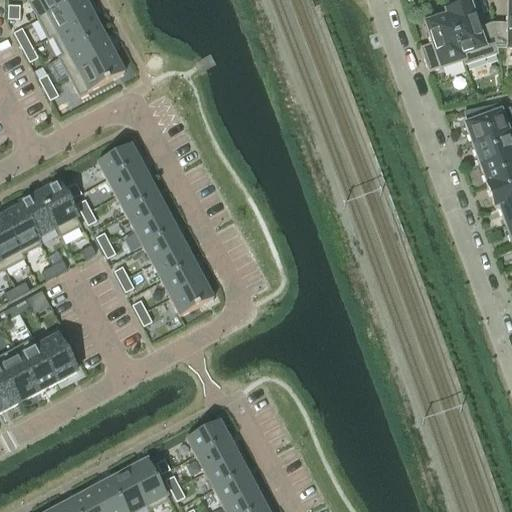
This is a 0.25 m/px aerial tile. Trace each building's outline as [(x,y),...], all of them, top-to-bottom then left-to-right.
[(30,0),(25,3),(36,23),(78,0),(30,0)] [(82,0),(78,0),(36,23),(47,43),(51,41),(50,40),(92,18),(82,0)] [(511,52),(511,0),(511,4),(507,4),(506,25),(491,25),(496,52),(511,52)] [(445,13),(463,68),(497,56),(496,52),(491,25),(476,30),(468,5),(463,7),(462,3),(447,8),(448,12),(445,13)] [(7,8),(6,22),(18,23),(18,9),(7,8)] [(463,68),(445,13),(426,20),(428,24),(423,26),(430,46),(418,50),(427,75),(461,63),(462,68),(463,68)] [(92,18),(50,40),(51,41),(60,58),(61,59),(102,37),(92,18)] [(20,31),(12,36),(22,55),(31,50),(20,31)] [(60,58),(56,60),(67,80),(112,56),(102,37),(61,59),(60,58)] [(31,50),(22,55),(28,66),(36,61),(31,50)] [(112,56),(67,80),(77,100),(123,76),(112,56)] [(45,78),(37,82),(43,93),(51,88),(45,78)] [(51,88),(43,93),(48,104),(57,99),(51,88)] [(471,148),(511,132),(511,119),(508,110),(463,126),(471,148)] [(511,132),(471,148),(478,168),(511,155),(511,132)] [(129,147),(95,165),(105,183),(138,165),(129,147)] [(511,155),(478,168),(485,187),(485,189),(511,178),(511,155)] [(138,165),(105,183),(114,200),(147,182),(138,165)] [(511,178),(485,189),(493,209),(511,201),(511,178)] [(147,182),(114,200),(123,217),(156,199),(147,182)] [(56,186),(36,197),(55,231),(54,232),(59,240),(79,229),(75,221),(66,204),(56,186)] [(74,186),(66,190),(71,201),(80,196),(74,186)] [(17,207),(17,208),(17,210),(18,209),(36,242),(37,241),(54,232),(55,231),(36,197),(17,207)] [(156,199),(123,217),(132,234),(166,216),(156,199)] [(511,201),(493,209),(493,210),(497,209),(504,228),(511,224),(511,201)] [(83,203),(75,208),(80,218),(89,213),(83,203)] [(17,210),(0,218),(0,220),(20,258),(21,257),(39,248),(40,247),(37,241),(36,242),(18,209),(17,210)] [(89,213),(80,218),(86,229),(87,228),(95,224),(89,213)] [(166,216),(132,234),(140,250),(141,251),(175,233),(167,218),(166,216)] [(0,220),(0,266),(3,272),(22,262),(23,262),(21,257),(20,258),(0,220)] [(175,233),(141,251),(150,268),(184,250),(175,233)] [(103,236),(94,241),(100,251),(108,247),(103,236)] [(80,253),(75,245),(65,250),(69,259),(80,253)] [(108,247),(100,251),(105,262),(114,257),(108,247)] [(184,250),(150,268),(159,285),(193,267),(184,250)] [(53,267),(48,259),(38,265),(42,273),(53,267)] [(42,273),(38,265),(27,270),(31,279),(42,273)] [(193,267),(159,285),(168,302),(202,284),(193,267)] [(121,270),(112,275),(118,285),(126,281),(121,270)] [(17,286),(13,278),(2,284),(7,292),(17,286)] [(126,281),(118,285),(124,296),(132,291),(126,281)] [(202,284),(168,302),(178,320),(212,301),(202,284)] [(19,305),(15,297),(4,302),(8,311),(19,305)] [(0,315),(8,311),(4,302),(0,304),(0,315)] [(139,304),(130,308),(136,319),(145,314),(139,304)] [(145,314),(136,319),(142,330),(150,325),(145,314)] [(34,345),(33,345),(55,385),(75,375),(53,334),(34,345)] [(31,341),(12,351),(36,396),(55,385),(33,345),(34,345),(32,340),(31,341)] [(12,351),(0,357),(0,374),(17,406),(36,396),(12,351)] [(0,374),(0,414),(17,406),(0,374)] [(217,423),(184,442),(193,459),(227,441),(217,423)] [(227,441),(193,459),(202,476),(236,458),(227,441)] [(236,458),(202,476),(211,493),(245,475),(236,458)] [(145,462),(125,473),(145,510),(144,510),(145,511),(151,511),(167,504),(155,480),(145,462)] [(163,462),(154,467),(160,477),(169,473),(163,462)] [(125,473),(106,483),(121,511),(141,511),(144,510),(145,510),(125,473)] [(245,475),(211,493),(221,510),(254,492),(245,475)] [(172,479),(163,483),(169,494),(178,490),(172,479)] [(121,511),(106,483),(87,494),(97,511),(121,511)] [(178,490),(169,494),(175,505),(183,500),(178,490)] [(254,492),(221,510),(221,511),(257,511),(263,509),(254,492)] [(97,511),(87,494),(68,504),(72,511),(97,511)]
